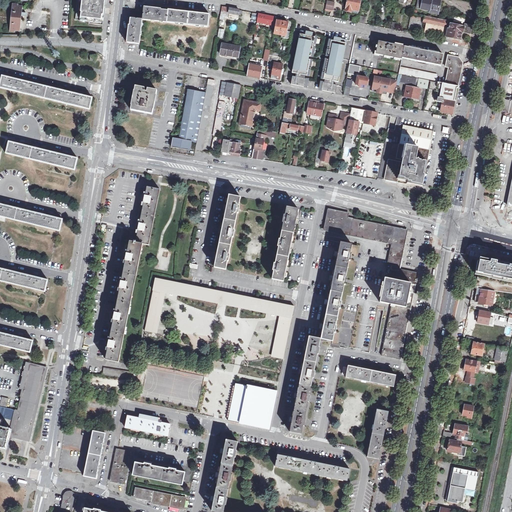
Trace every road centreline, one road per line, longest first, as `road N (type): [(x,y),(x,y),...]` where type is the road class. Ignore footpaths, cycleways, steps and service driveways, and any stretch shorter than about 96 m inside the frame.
road 1 (residential): [(113,52),(461,124)]
road 2 (unclassified): [(90,209),(46,477)]
road 3 (residential): [(223,0),(475,52)]
road 4 (primary): [(413,483),(454,281)]
road 5 (unclassified): [(302,295),(200,275),(217,176)]
road 6 (primary): [(439,294),(398,493)]
road 7 (residential): [(425,477),(462,290),(454,281)]
road 8 (unclassified): [(100,493),(118,407),(214,424)]
road 9 (unclassified): [(319,445),(338,357),(411,365)]
road 10 (primary): [(499,0),(469,145)]
road 11 (unclassified): [(274,436),(302,295)]
road 12 (unclassified): [(322,195),(450,232)]
road 13 (unclassified): [(453,218),(324,187)]
road 14 (primary): [(484,129),(510,0)]
